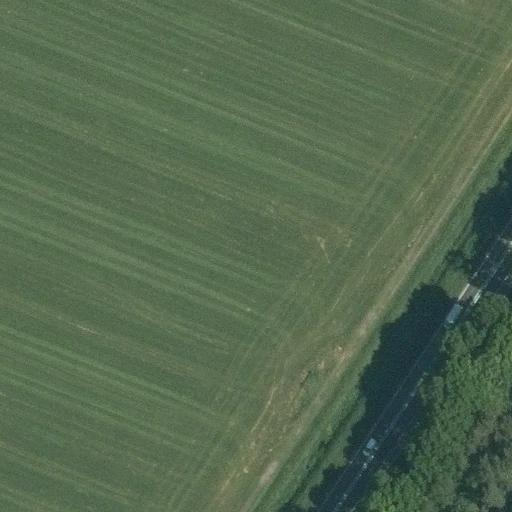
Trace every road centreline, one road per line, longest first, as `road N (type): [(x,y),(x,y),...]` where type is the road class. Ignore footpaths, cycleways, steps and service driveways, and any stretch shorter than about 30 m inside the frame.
road 1 (trunk): [(331,511),(511,239)]
road 2 (track): [(415,511),(511,362)]
